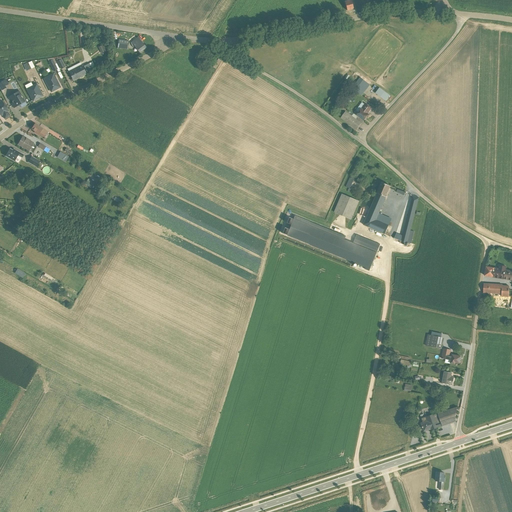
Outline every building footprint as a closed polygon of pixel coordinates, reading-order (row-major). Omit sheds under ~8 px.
[(343,0),(346,11),(353,9),(352,5),(353,5),(351,0),(343,0)] [(131,46),(133,48),(134,47),(139,53),(146,48),(139,40),(138,41),(136,38),(130,43),(131,46)] [(128,42),(119,40),(117,48),(127,49),(128,42)] [(98,48),(101,54),(106,51),(104,45),(98,48)] [(213,50),(205,49),(204,57),(212,58),(213,50)] [(53,58),(47,59),(48,62),(53,72),(57,70),(58,72),(60,71),(53,58)] [(58,59),(56,59),(57,61),(56,62),(61,70),(65,68),(61,60),(60,60),(60,58),(58,59)] [(220,61),(216,59),(211,68),(216,70),(220,61)] [(25,70),(34,67),(32,61),(23,64),(25,70)] [(95,68),(92,62),(84,67),(87,73),(92,70),(92,69),(95,68)] [(67,69),(73,81),(86,74),(80,63),(67,69)] [(44,78),(51,92),(60,88),(53,74),(44,78)] [(370,85),(360,77),(351,88),(361,96),(370,85)] [(8,85),(5,80),(0,82),(0,88),(1,90),(6,88),(5,86),(8,85)] [(33,102),(43,96),(36,84),(32,86),(31,83),(30,83),(24,86),(33,102)] [(385,92),(379,88),(375,94),(380,97),(385,92)] [(16,93),(8,98),(10,101),(11,100),(12,103),(11,104),(14,108),(19,105),(21,108),(27,105),(23,99),(22,99),(20,96),(22,96),(19,91),(18,91),(15,92),(16,93)] [(5,118),(4,119),(10,116),(9,116),(7,113),(8,112),(1,101),(0,101),(0,114),(1,116),(3,115),(5,118)] [(356,115),(363,120),(368,115),(368,114),(372,109),(365,103),(361,109),(356,115)] [(357,130),(361,123),(345,112),(341,118),(357,130)] [(35,124),(31,130),(35,132),(34,133),(38,136),(39,135),(44,138),(46,135),(41,132),(43,129),(35,124)] [(22,137),(18,145),(31,153),(35,146),(33,143),(22,137)] [(40,143),(38,147),(43,150),(44,150),(46,152),(48,148),(46,147),(46,146),(40,143)] [(10,149),(5,156),(14,162),(17,156),(21,159),(24,155),(13,149),(12,150),(10,149)] [(37,168),(40,162),(31,157),(28,163),(37,168)] [(4,172),(1,176),(6,181),(9,178),(4,172)] [(84,184),(92,188),(95,183),(87,178),(84,184)] [(379,214),(390,186),(381,182),(363,225),(384,234),(391,219),(379,214)] [(359,202),(341,194),(334,212),(334,213),(351,220),(359,202)] [(410,196),(412,197),(402,236),(396,233),(394,238),(404,243),(404,246),(406,246),(408,243),(411,244),(414,232),(410,231),(418,198),(415,196),(415,197),(410,195),(410,196)] [(293,219),(286,235),(365,267),(364,269),(369,273),(369,271),(380,245),(356,235),(353,244),(293,219)] [(486,267),(484,276),(492,277),(492,278),(503,280),(505,270),(506,267),(499,265),(499,269),(498,269),(486,267)] [(22,277),(25,272),(16,268),(14,273),(22,277)] [(511,271),(505,270),(503,280),(511,281),(511,271)] [(483,284),(483,298),(488,298),(488,294),(501,294),(502,285),(483,284)] [(427,335),(425,346),(441,349),(444,339),(427,335)] [(443,348),(441,359),(445,359),(445,363),(450,364),(450,363),(455,364),(455,363),(459,364),(460,357),(451,355),(451,356),(450,356),(451,350),(443,348)] [(401,360),(400,364),(406,365),(408,369),(412,367),(409,362),(401,360)] [(452,373),(444,372),(441,383),(452,385),(454,378),(451,377),(452,373)] [(454,422),(457,407),(450,409),(448,405),(432,411),(433,415),(437,428),(454,422)] [(437,428),(433,415),(432,415),(425,417),(426,417),(421,419),(422,422),(421,423),(424,431),(431,429),(432,430),(437,428)] [(438,490),(443,490),(443,482),(444,482),(444,478),(443,477),(444,473),(436,472),(435,481),(439,482),(438,490)]
